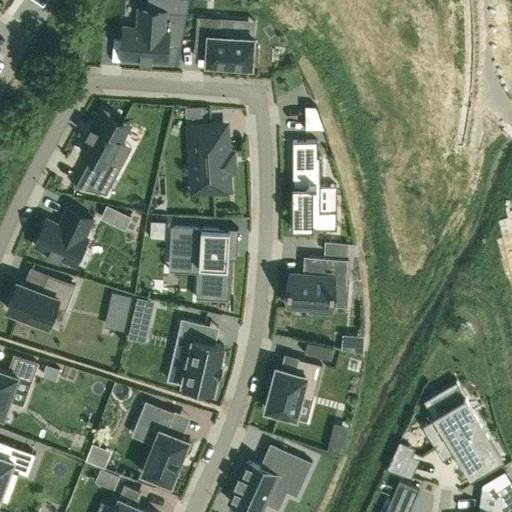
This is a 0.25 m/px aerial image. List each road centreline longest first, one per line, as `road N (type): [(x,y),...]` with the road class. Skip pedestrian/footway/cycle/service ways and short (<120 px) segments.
road 1 (residential): [(197,511),(249,370),(269,249),(261,93),(80,79),(0,247)]
road 2 (residential): [(477,0),(480,97),(511,119)]
